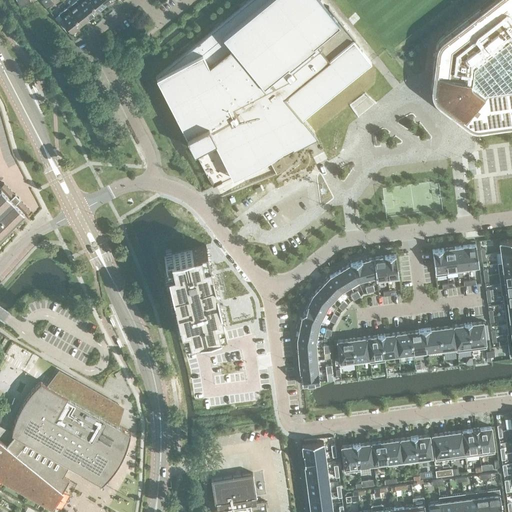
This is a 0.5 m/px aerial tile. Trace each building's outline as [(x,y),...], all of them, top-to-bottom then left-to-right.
[(90,17),(75,0),(67,6),(70,10),(71,10),(81,23),(90,17)] [(75,0),(90,17),(98,10),(89,0),(75,0)] [(103,0),(89,0),(98,10),(106,3),(103,0)] [(293,147),(295,146),(317,135),(314,132),(302,117),(371,61),(353,40),(355,38),(329,6),(324,0),(248,0),(239,8),(223,20),(213,29),(195,43),(185,51),(156,75),(183,128),(186,135),(194,149),(213,139),(232,176),(268,157),(292,145),(293,147)] [(434,94),(435,96),(437,98),(439,100),(438,100),(480,125),(511,120),(511,0),(491,0),(469,18),(441,39),(439,43),(437,46),(437,50),(435,63),(432,85),(432,88),(433,91),(434,94)] [(71,10),(70,10),(67,6),(59,14),(72,31),(81,23),(71,10)] [(0,235),(13,223),(24,212),(25,213),(30,209),(5,183),(0,187),(1,189),(0,189),(0,235)] [(238,200),(245,210),(254,203),(247,193),(238,200)] [(501,251),(511,249),(511,238),(499,240),(501,251)] [(465,245),(468,266),(479,265),(476,243),(465,245)] [(225,327),(211,265),(209,259),(209,257),(208,255),(208,252),(206,246),(206,244),(204,245),(201,246),(164,254),(183,337),(225,327)] [(454,246),(457,271),(468,270),(468,266),(465,245),(454,246)] [(455,271),(457,271),(454,246),(444,247),(447,272),(455,271)] [(447,273),(447,272),(444,247),(432,249),(435,275),(447,273)] [(502,262),(511,260),(511,249),(501,251),(502,262)] [(385,255),(389,280),(396,279),(399,278),(398,271),(396,254),(396,253),(385,255)] [(373,256),(376,274),(376,278),(376,281),(386,280),(389,280),(385,255),(374,256),(373,256)] [(373,256),(362,260),(366,277),(376,274),(373,256)] [(366,277),(362,260),(350,263),(357,279),(366,277)] [(503,273),(511,271),(511,260),(502,262),(499,262),(497,262),(499,273),(501,273),(503,273)] [(357,279),(350,263),(340,269),(349,284),(357,279)] [(340,269),(329,275),(341,289),(349,284),(340,269)] [(505,282),(511,280),(511,271),(503,273),(505,282)] [(341,289),(329,275),(321,284),(334,296),(341,289)] [(502,293),(511,292),(511,280),(505,282),(502,282),(500,282),(501,294),(502,293)] [(328,303),(334,296),(321,284),(313,293),(328,303)] [(511,292),(502,293),(504,304),(511,302),(511,292)] [(307,304),(323,312),(328,303),(313,293),(307,304)] [(319,321),(323,312),(307,304),(302,315),(319,321)] [(299,326),(317,330),(319,321),(302,315),(299,326)] [(468,322),(471,349),(486,347),(483,321),(471,322),(468,322)] [(453,324),(456,350),(456,351),(471,349),(468,322),(464,323),(454,324),(453,324)] [(255,342),(267,342),(266,323),(253,324),(255,342)] [(439,326),(442,351),(456,350),(453,324),(439,326)] [(315,339),(317,330),(299,326),(297,338),(315,339)] [(424,328),(427,350),(428,350),(429,355),(442,354),(441,352),(442,351),(439,326),(430,327),(424,328)] [(427,350),(424,328),(418,329),(410,330),(413,352),(427,350)] [(395,332),(398,354),(413,352),(410,330),(396,332),(395,332)] [(398,354),(395,332),(385,333),(381,334),(384,355),(398,354)] [(366,336),(369,361),(369,362),(384,360),(385,360),(384,355),(381,334),(377,334),(372,335),(367,336),(367,335),(366,336)] [(369,361),(366,336),(357,337),(351,338),(355,363),(369,361)] [(298,350),(316,349),(316,346),(315,339),(297,338),(298,350)] [(355,363),(351,338),(337,340),(340,365),(355,363)] [(298,350),(299,362),(317,359),(316,349),(298,350)] [(317,359),(299,362),(299,363),(300,373),(318,370),(317,359)] [(302,384),(320,381),(318,370),(300,373),(302,384)] [(14,424),(12,431),(19,435),(13,446),(0,439),(0,478),(52,510),(69,480),(62,477),(69,465),(100,483),(106,478),(111,472),(115,466),(119,460),(123,453),(125,446),(128,439),(129,432),(108,420),(118,402),(75,378),(74,381),(58,373),(51,385),(41,380),(36,385),(31,390),(26,396),(23,403),(19,410),(16,416),(14,424)] [(479,427),(475,427),(479,454),(494,452),(491,426),(479,427)] [(461,430),(464,456),(479,454),(475,427),(472,428),(462,429),(461,429),(461,430)] [(460,430),(446,431),(450,458),(464,456),(461,430),(460,430)] [(435,460),(450,458),(446,431),(432,433),(435,460)] [(418,435),(414,435),(417,457),(432,455),(429,434),(418,435)] [(400,437),(399,437),(403,462),(417,460),(417,457),(414,435),(410,436),(400,438),(400,437)] [(399,438),(385,440),(387,461),(388,464),(403,462),(399,437),(399,438)] [(370,441),(370,442),(373,463),(387,461),(385,440),(372,441),(371,442),(371,441),(370,441)] [(323,441),(302,443),(303,454),(324,451),(323,441)] [(360,443),(356,443),(359,465),(373,463),(370,442),(360,443)] [(360,469),(359,465),(356,443),(352,444),(341,445),(344,471),(360,469)] [(324,451),(303,454),(304,464),(326,461),(324,451)] [(326,461),(304,464),(306,474),(327,471),(326,461)] [(327,471),(306,474),(307,484),(328,482),(327,471)] [(256,497),(252,473),(211,479),(214,503),(216,503),(216,506),(211,507),(208,511),(266,511),(265,501),(256,502),(255,497),(256,497)] [(328,482),(307,484),(308,495),(330,492),(328,482)] [(502,511),(499,488),(486,489),(489,511),(502,511)] [(478,491),(474,491),(475,501),(476,511),(489,511),(486,489),(478,491)] [(476,511),(475,501),(474,491),(462,493),(463,502),(464,511),(476,511)] [(330,492),(308,495),(310,505),(331,502),(330,492)] [(464,511),(463,502),(462,493),(450,494),(452,504),(452,511),(464,511)] [(452,511),(452,504),(450,494),(438,496),(439,500),(440,505),(440,511),(452,511)] [(412,497),(413,504),(414,511),(425,511),(423,495),(412,497)] [(428,511),(440,511),(440,505),(439,500),(427,502),(428,511)] [(331,502),(310,505),(310,511),(331,511),(332,511),(331,502)] [(371,505),(371,509),(371,511),(383,511),(383,508),(382,503),(371,505)]
